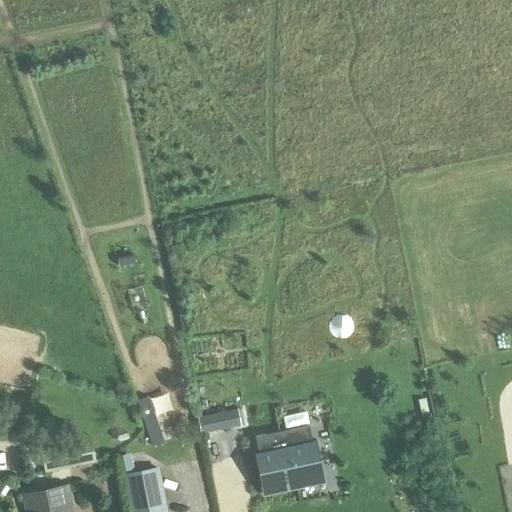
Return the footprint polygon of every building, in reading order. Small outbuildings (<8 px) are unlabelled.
[(352,383),(374,379),(372,370),(351,373),(352,383)] [(352,383),(353,394),(376,392),(375,381),(352,383)] [(465,393),(433,396),(438,456),(470,452),(465,393)] [(237,409),(198,417),(201,433),(241,425),(237,409)] [(266,434),(255,437),(258,449),(259,449),(259,452),(266,490),(267,490),(297,483),(297,482),(319,478),(311,441),(311,438),(312,437),(311,433),(310,434),(308,426),(287,431),(287,430),(266,435),(266,434)] [(91,440),(40,451),(45,473),(96,462),(91,440)] [(33,458),(35,443),(24,441),(22,457),(33,458)] [(168,511),(159,467),(122,474),(129,511),(168,511)] [(23,495),(26,511),(72,511),(67,485),(23,495)]
